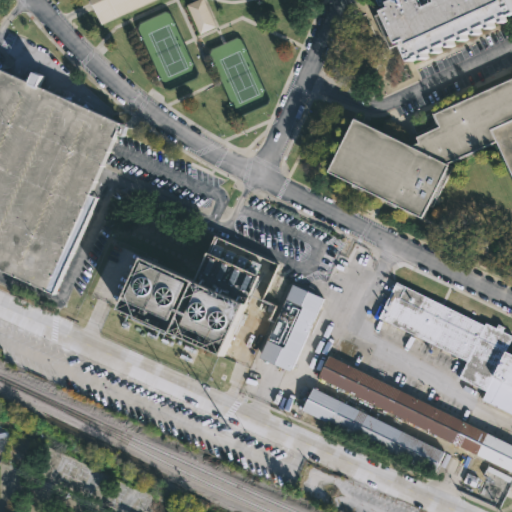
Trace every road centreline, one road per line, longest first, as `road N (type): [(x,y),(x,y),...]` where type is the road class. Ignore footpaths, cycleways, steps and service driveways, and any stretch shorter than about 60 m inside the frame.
road 1 (residential): [(454,511),(0,306)]
road 2 (residential): [(256,177),(140,107),(29,0)]
road 3 (residential): [(511,304),(256,177)]
road 4 (residential): [(256,177),(341,0)]
